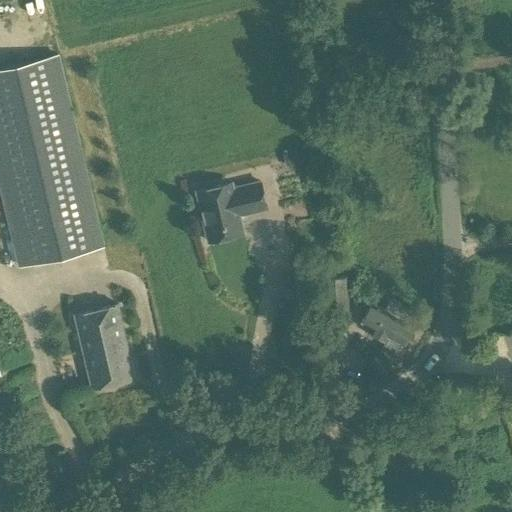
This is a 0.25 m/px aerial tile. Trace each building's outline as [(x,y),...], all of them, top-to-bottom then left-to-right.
[(57,54),(0,68),(0,190),(18,265),(102,244),(57,54)] [(298,162),(295,150),(284,152),(287,165),(298,162)] [(225,181),(195,188),(207,239),(210,238),(213,241),(221,239),(222,235),(241,231),(238,217),(242,212),(265,206),(259,179),(227,187),(225,181)] [(350,272),(329,273),(331,318),(352,317),(350,272)] [(371,304),(360,322),(371,328),(370,330),(385,339),(387,335),(402,344),(413,325),(400,318),(405,310),(387,300),(383,308),(381,310),(371,304)] [(116,302),(73,313),(91,386),(134,376),(116,302)] [(312,316),(298,316),(299,341),(312,341),(312,316)]
